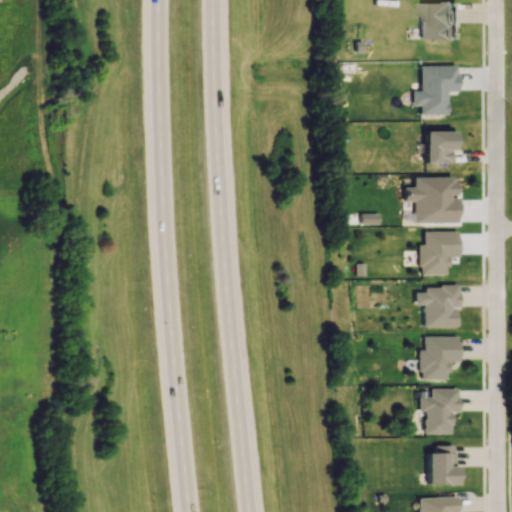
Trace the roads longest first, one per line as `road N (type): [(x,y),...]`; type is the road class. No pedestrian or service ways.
road 1 (motorway): [(246,511),(222,271),(211,0)]
road 2 (motorway): [(156,0),(165,277),(188,511)]
road 3 (residential): [(498,511),(496,228)]
road 4 (residential): [(494,0),(496,228)]
